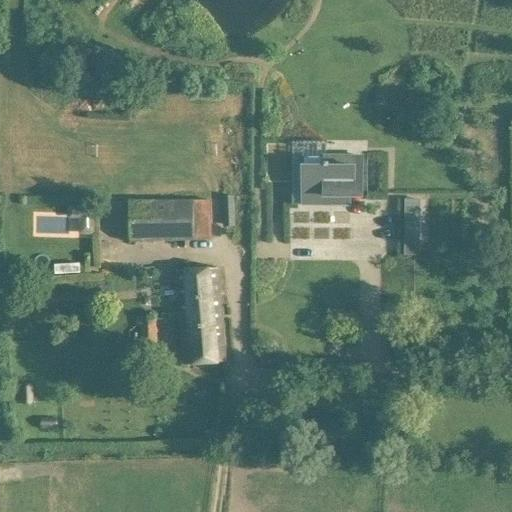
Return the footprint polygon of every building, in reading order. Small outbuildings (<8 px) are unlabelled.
[(305,195),(328,195),(328,201),(341,201),(341,204),(352,204),(352,195),(365,195),(365,156),(327,156),(327,165),(305,165),(305,195)] [(421,239),(420,197),(400,198),(401,239),(421,239)] [(196,200),(129,201),(130,241),(196,240),(196,200)] [(80,207),(80,235),(96,235),(96,207),(80,207)] [(46,263),(47,272),(75,270),(75,262),(46,263)] [(177,270),(181,325),(184,364),(226,361),(219,267),(177,270)] [(157,319),(144,319),(145,342),(158,341),(157,319)]
